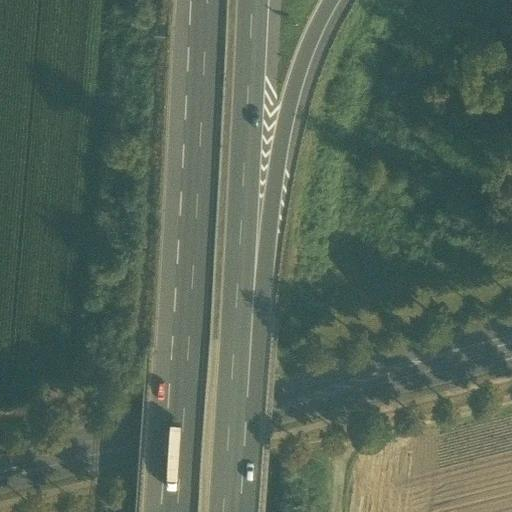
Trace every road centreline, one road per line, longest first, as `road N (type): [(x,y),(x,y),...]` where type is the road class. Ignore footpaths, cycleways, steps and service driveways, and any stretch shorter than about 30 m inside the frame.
road 1 (primary): [(0,463),(511,337)]
road 2 (motorway): [(205,0),(174,511)]
road 3 (motorway): [(228,420),(257,343),(283,120),(327,0)]
road 4 (motorway): [(228,420),(248,0)]
road 5 (track): [(336,511),(351,442),(511,401)]
